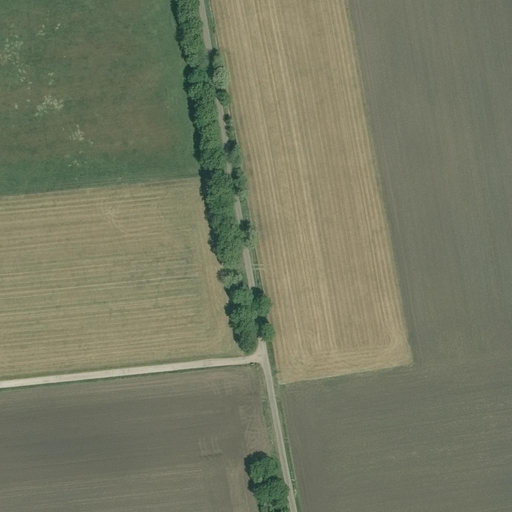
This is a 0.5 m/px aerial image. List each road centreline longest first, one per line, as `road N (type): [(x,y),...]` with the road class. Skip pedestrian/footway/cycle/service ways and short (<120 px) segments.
road 1 (residential): [(198,0),(264,358)]
road 2 (track): [(264,358),(0,386)]
road 3 (track): [(264,358),(291,511)]
